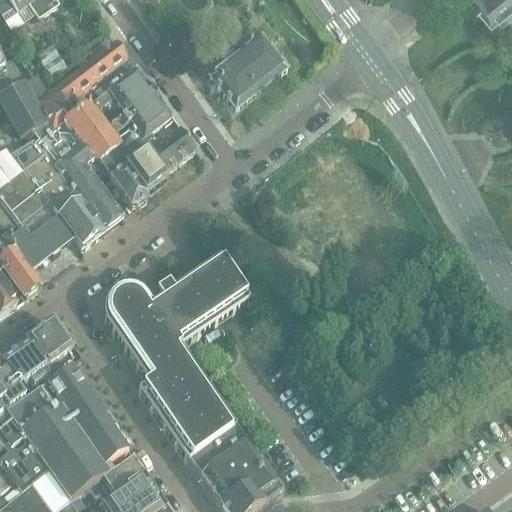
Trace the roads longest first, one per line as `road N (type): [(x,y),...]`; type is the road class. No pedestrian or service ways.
road 1 (tertiary): [(511,299),(423,140),(363,56)]
road 2 (residential): [(56,302),(192,511)]
road 3 (residential): [(235,167),(56,302)]
road 4 (residential): [(235,167),(113,0)]
road 5 (residential): [(360,511),(511,399)]
road 6 (residential): [(363,56),(331,92),(235,167)]
